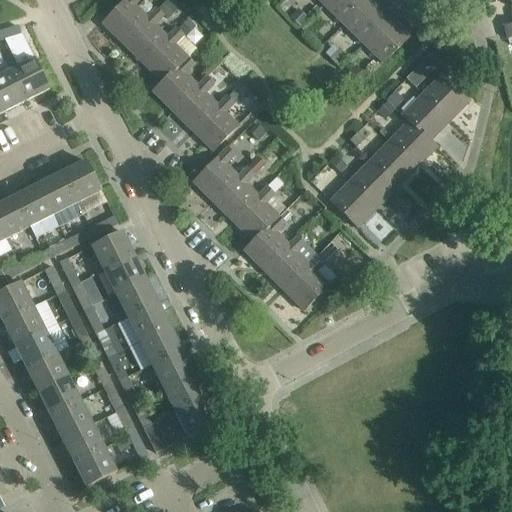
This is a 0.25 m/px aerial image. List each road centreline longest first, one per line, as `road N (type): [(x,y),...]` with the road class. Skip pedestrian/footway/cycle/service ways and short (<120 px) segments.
road 1 (residential): [(246,387),(103,113)]
road 2 (residential): [(246,387),(472,274),(511,268)]
road 3 (residential): [(60,511),(0,397)]
road 4 (residential): [(103,113),(48,0)]
